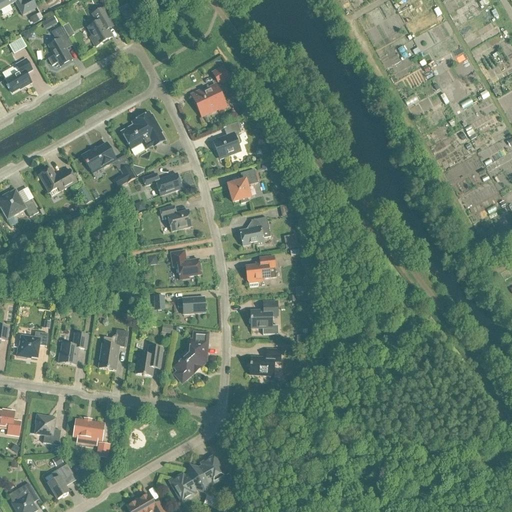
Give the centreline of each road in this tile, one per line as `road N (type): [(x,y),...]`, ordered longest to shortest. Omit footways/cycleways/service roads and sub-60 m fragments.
road 1 (residential): [(220,415),(225,346),(217,235),(193,153),(159,87)]
road 2 (residential): [(220,415),(0,383)]
road 3 (residential): [(159,87),(130,48),(0,123)]
road 4 (residential): [(0,179),(159,87)]
road 5 (residential): [(78,511),(208,436),(220,415)]
